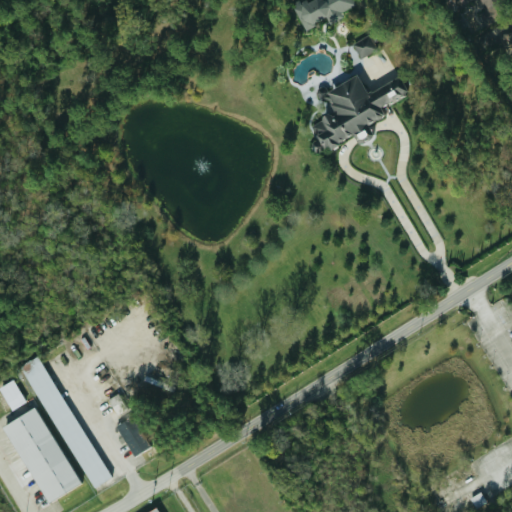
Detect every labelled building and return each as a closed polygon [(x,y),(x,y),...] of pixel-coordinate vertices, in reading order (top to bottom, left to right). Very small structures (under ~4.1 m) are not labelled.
[(301,30),(326,19),(328,23),(340,18),(338,13),(353,6),(349,0),(305,0),(290,7),(301,30)] [(452,14),(474,1),(477,8),(491,0),(447,0),(445,2),(452,14)] [(358,59),(374,50),(366,35),(349,45),(358,59)] [(400,75),(409,90),(406,92),(407,94),(390,104),(388,103),(381,107),(385,114),(339,142),(341,144),(331,149),(329,146),(318,152),(313,151),(311,147),(312,143),(319,138),(312,125),(336,110),(330,100),(320,97),(317,93),(318,87),(321,86),(327,87),(330,91),(358,74),(370,94),(400,75)] [(351,132),(355,143),(368,137),(363,126),(351,132)] [(108,478),(39,361),(21,371),(90,489),(108,478)] [(23,402),(10,379),(0,384),(0,396),(8,411),(23,402)] [(77,484),(33,406),(0,425),(0,426),(43,503),(77,484)] [(130,456),(147,446),(129,416),(112,426),(130,456)]
